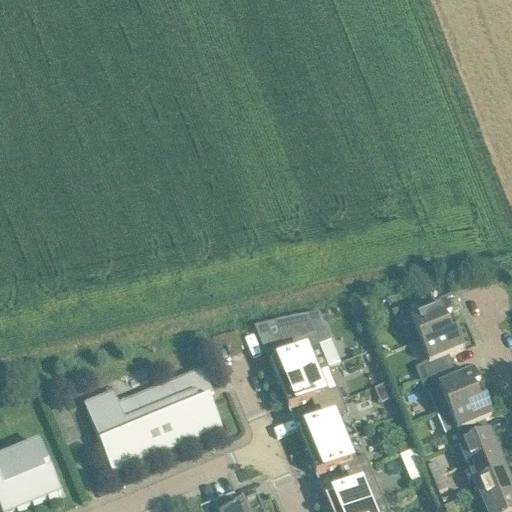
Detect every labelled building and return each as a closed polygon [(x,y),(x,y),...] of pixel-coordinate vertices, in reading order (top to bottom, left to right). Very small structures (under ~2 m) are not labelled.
[(420,342),(455,328),(446,305),(424,314),(420,302),(392,314),(397,326),(412,322),(420,342)] [(271,368),(280,390),(321,372),(321,373),(340,365),(331,343),(319,348),(314,335),(314,336),(307,319),(276,325),(290,360),(271,368)] [(421,382),(448,371),(443,360),(465,351),(455,328),(420,342),(428,363),(416,370),(421,382)] [(365,335),(348,342),(354,358),(371,351),(365,335)] [(438,415),(484,396),(474,373),(453,382),(448,371),(421,382),(426,394),(429,394),(438,415)] [(85,408),(105,456),(113,474),(222,429),(207,393),(211,391),(204,372),(119,407),(114,396),(85,408)] [(312,402),(316,413),(342,402),(337,390),(330,393),(321,373),(321,372),(280,390),(289,411),(312,402)] [(449,451),(459,447),(476,440),(476,439),(472,428),(493,419),(484,396),(438,415),(447,438),(444,439),(449,451)] [(298,434),(307,456),(349,438),(340,417),(347,414),(342,402),(316,413),(321,425),(298,434)] [(49,416),(53,424),(62,445),(81,437),(68,408),(49,416)] [(459,447),(468,467),(499,454),(490,434),(476,439),(476,440),(459,447)] [(339,468),(344,480),(370,469),(365,457),(358,460),(349,438),(307,456),(316,478),(339,468)] [(393,444),(398,456),(413,449),(408,438),(393,444)] [(0,511),(21,511),(61,496),(40,445),(0,461),(0,511)] [(404,457),(409,468),(417,464),(413,453),(404,457)] [(468,467),(476,487),(507,474),(499,454),(468,467)] [(428,468),(434,481),(442,478),(437,465),(428,468)] [(326,501),(330,511),(360,511),(377,505),(384,502),(370,469),(344,480),(349,491),(326,501)] [(476,487),(484,507),(511,495),(511,486),(507,474),(476,487)] [(434,481),(439,494),(448,491),(442,478),(434,481)] [(511,511),(511,495),(484,507),(486,511),(511,511)] [(261,511),(258,502),(234,511),(230,511),(225,499),(201,509),(201,511),(261,511)]
